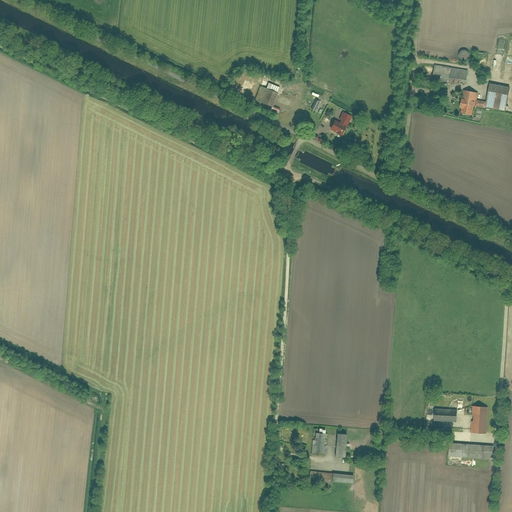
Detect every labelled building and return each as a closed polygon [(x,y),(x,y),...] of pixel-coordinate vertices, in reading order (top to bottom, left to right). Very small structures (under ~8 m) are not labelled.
[(461,51),(458,54),(459,58),(462,61),(466,61),(469,58),(469,54),(467,51),(464,50),(461,51)] [(467,70),(435,65),(433,77),(465,82),(467,70)] [(510,87),(490,83),(486,106),(506,110),(510,87)] [(261,87),(255,101),(272,108),(280,89),(268,84),(266,89),(261,87)] [(465,91),(460,113),(473,115),(477,93),(465,91)] [(311,109),(315,111),(319,103),(315,101),(311,109)] [(331,131),(341,136),(351,117),(342,113),(337,123),(335,122),(331,131)] [(473,406),(471,433),(486,434),(488,407),(473,406)] [(435,408),(434,421),(456,422),(457,410),(435,408)] [(313,434),(311,455),(325,456),(327,435),(313,434)] [(347,435),(338,434),(336,457),(346,458),(347,435)] [(449,443),(448,456),(493,460),(494,446),(449,443)] [(310,479),(353,483),(354,476),(311,472),(310,479)]
